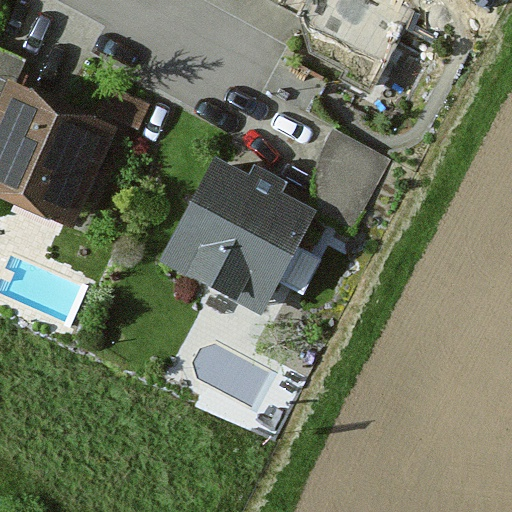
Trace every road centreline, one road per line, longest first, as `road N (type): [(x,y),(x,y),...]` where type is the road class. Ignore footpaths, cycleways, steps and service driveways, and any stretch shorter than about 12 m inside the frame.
road 1 (residential): [(245,81),(100,0)]
road 2 (track): [(450,163),(511,48)]
